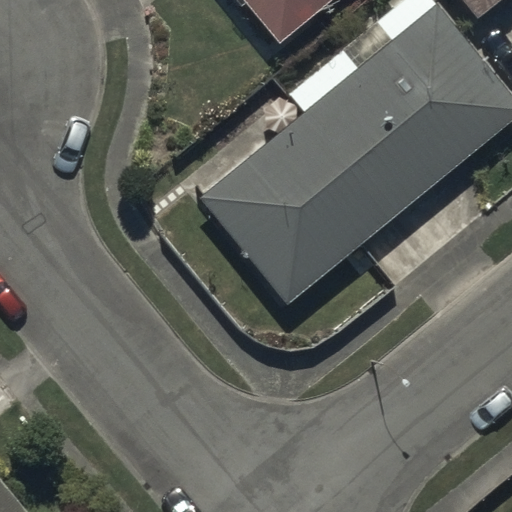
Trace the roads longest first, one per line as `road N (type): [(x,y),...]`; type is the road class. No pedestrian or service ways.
road 1 (residential): [(248,511),(7,235),(0,207)]
road 2 (residential): [(511,325),(276,511)]
